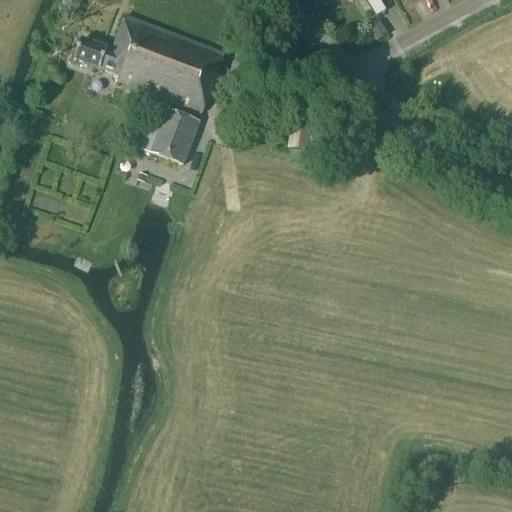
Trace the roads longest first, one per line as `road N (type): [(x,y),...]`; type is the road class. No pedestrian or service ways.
road 1 (tertiary): [(511,195),(438,155),(353,71)]
road 2 (unclassified): [(353,71),(480,0)]
